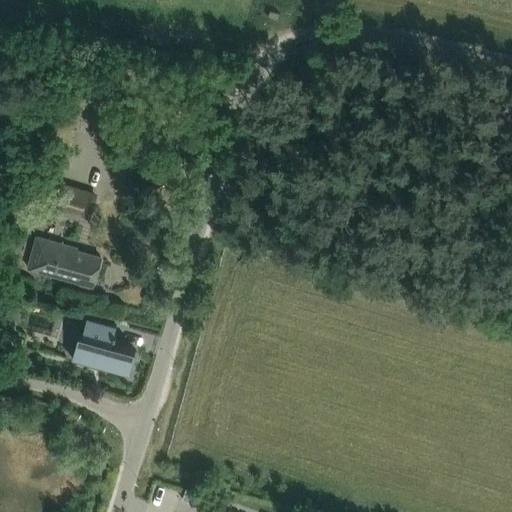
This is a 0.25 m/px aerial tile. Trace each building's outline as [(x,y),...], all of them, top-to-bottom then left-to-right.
[(268,17),(278,19),(279,13),(270,10),(268,17)] [(96,197),(82,193),(67,188),(59,213),(89,222),(96,197)] [(81,247),(41,236),(32,267),(97,285),(105,256),(80,249),(81,247)] [(79,334),(72,358),(129,374),(135,349),(112,343),(113,338),(115,339),(116,335),(114,334),(116,325),(87,317),(82,335),(79,334)] [(186,488),(182,500),(199,505),(203,494),(186,488)]
